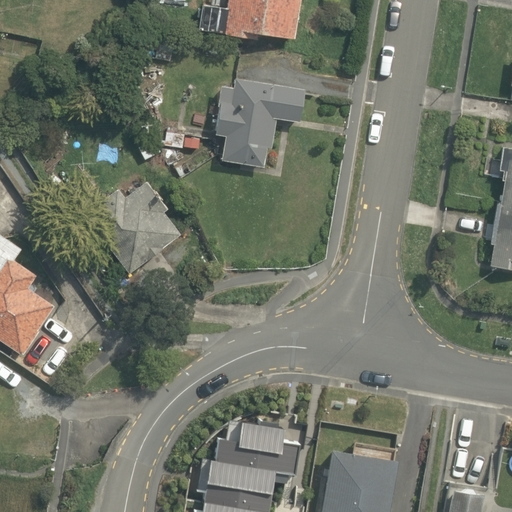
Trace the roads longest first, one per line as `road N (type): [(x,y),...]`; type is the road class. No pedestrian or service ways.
road 1 (residential): [(355,356),(413,0)]
road 2 (residential): [(126,511),(135,465),(161,419),(194,384),(244,353),(306,347),(355,356)]
road 3 (residential): [(511,385),(355,356)]
